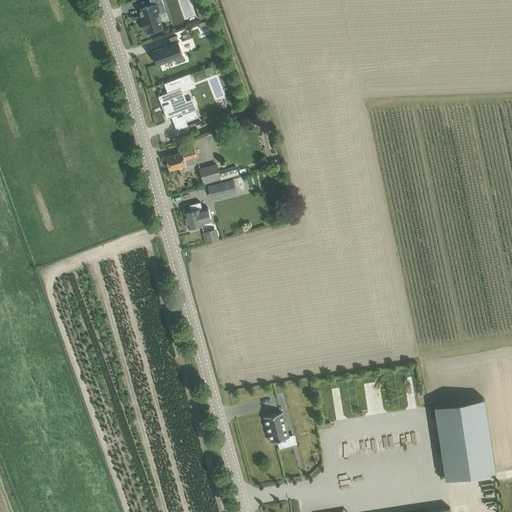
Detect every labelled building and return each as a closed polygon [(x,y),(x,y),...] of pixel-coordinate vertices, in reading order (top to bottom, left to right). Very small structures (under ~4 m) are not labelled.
[(149,0),(151,5),(139,8),(141,16),(139,16),(144,30),(146,30),(146,31),(162,26),(157,12),(158,12),(156,4),(163,2),(161,0),(149,0)] [(171,44),(152,51),(157,64),(174,58),(176,63),(185,60),(175,35),(169,37),(171,44)] [(212,66),(204,68),(206,74),(214,71),(212,66)] [(167,92),(158,96),(167,118),(171,117),(181,113),(185,122),(186,121),(201,116),(196,104),(191,106),(187,95),(184,96),(181,88),(196,83),(192,72),(164,83),(167,92)] [(250,118),(252,124),(260,122),(259,116),(250,118)] [(193,148),(166,157),(169,170),(197,162),(193,148)] [(217,163),(200,168),(204,184),(239,174),(237,166),(219,171),(217,163)] [(208,186),(211,198),(236,192),(233,180),(208,186)] [(188,228),(205,224),(204,223),(212,221),(208,206),(202,207),(200,202),(189,205),(191,210),(184,212),(188,228)] [(203,232),(206,243),(220,239),(217,228),(203,232)] [(282,388),(271,391),(275,407),(286,404),(286,403),(296,401),(292,386),(282,389),(282,388)] [(445,478),(495,471),(484,398),(434,406),(445,478)] [(282,412),(264,417),(270,442),(288,437),(282,412)]
